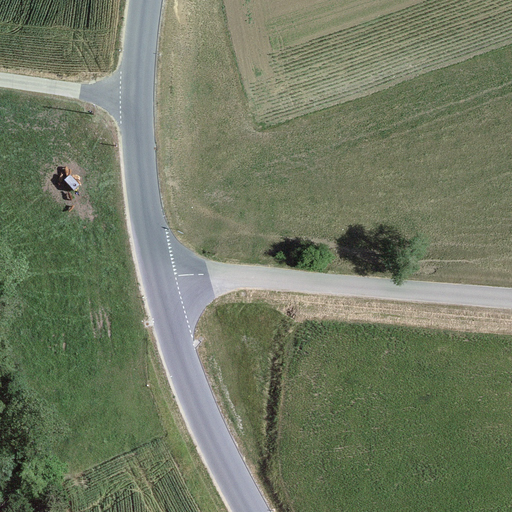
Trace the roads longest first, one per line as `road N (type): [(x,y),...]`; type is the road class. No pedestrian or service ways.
road 1 (unclassified): [(511,298),(153,270)]
road 2 (tertiary): [(153,270),(137,99),(146,0)]
road 3 (tertiary): [(254,511),(212,434),(153,270)]
